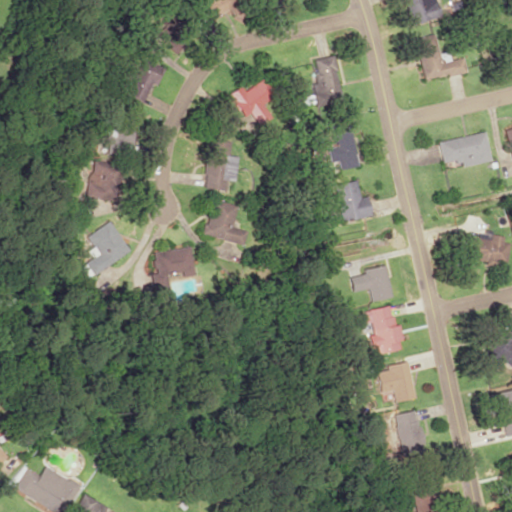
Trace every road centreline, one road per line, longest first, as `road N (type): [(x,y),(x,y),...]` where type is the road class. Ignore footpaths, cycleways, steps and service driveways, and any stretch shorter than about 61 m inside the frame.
road 1 (tertiary): [(474,511),(356,0)]
road 2 (residential): [(361,12),(218,54),(174,115),(157,207)]
road 3 (residential): [(388,121),(511,93)]
